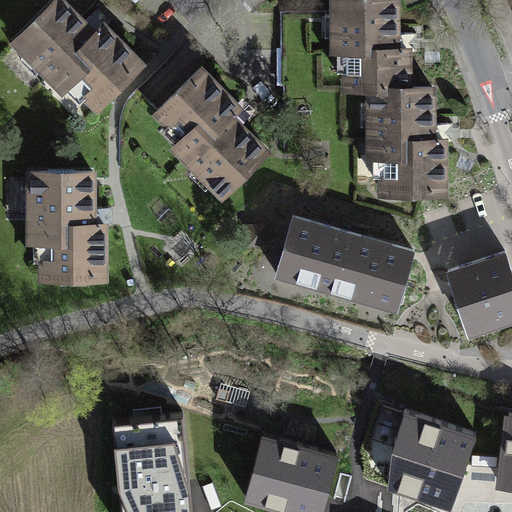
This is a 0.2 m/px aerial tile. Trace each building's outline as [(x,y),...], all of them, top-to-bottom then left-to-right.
[(108,36),(68,0),(53,0),(11,46),(72,101),(80,92),(107,116),(157,61),(118,25),(108,36)] [(348,93),(363,93),(426,84),(426,44),(412,44),(411,0),(336,0),(337,55),(348,55),(348,93)] [(255,117),(200,62),(151,111),(183,143),(173,152),(228,206),(278,157),(246,126),(255,117)] [(426,84),(363,93),(363,145),(371,145),(371,196),(457,195),(457,137),(445,137),(445,84),(426,84)] [(109,167),(34,168),(35,244),(45,244),(45,281),(119,281),(118,219),(110,219),(109,167)] [(402,244),(301,222),(287,288),(359,303),(364,282),(393,288),(402,244)] [(511,264),(506,247),(447,265),(467,327),(511,312),(511,264)] [(190,511),(182,412),(113,418),(121,511),(190,511)] [(459,457),(412,423),(377,463),(423,503),(459,457)] [(316,511),(332,449),(268,433),(248,511),(316,511)] [(225,511),(223,488),(210,490),(212,511),(225,511)] [(37,511),(35,499),(0,504),(0,511),(37,511)]
